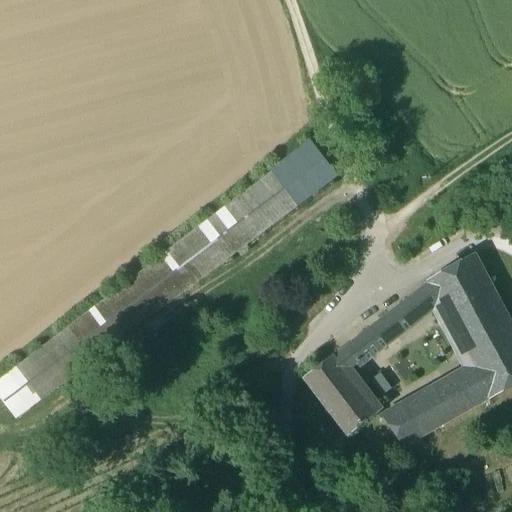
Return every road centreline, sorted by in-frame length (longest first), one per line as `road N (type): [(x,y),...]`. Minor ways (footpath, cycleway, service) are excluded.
road 1 (track): [(287,0),(368,240),(388,235),(434,202),(461,167),(511,138)]
road 2 (track): [(278,511),(294,362),(351,305),(368,270),(368,240)]
road 3 (track): [(294,362),(163,451),(105,511)]
road 4 (track): [(351,305),(485,235),(511,245)]
